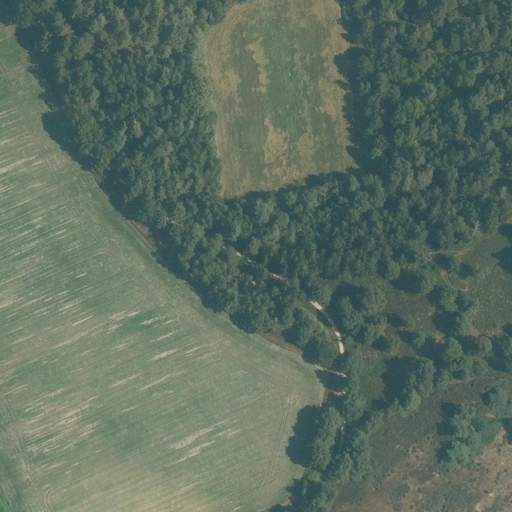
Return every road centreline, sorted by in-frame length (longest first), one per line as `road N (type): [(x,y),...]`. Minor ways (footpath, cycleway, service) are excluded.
road 1 (track): [(38,0),(157,232),(327,332),(336,419),(306,511)]
road 2 (unknown): [(316,511),(341,459),(340,321),(173,191),(75,0)]
road 3 (track): [(497,360),(398,190),(384,0)]
road 4 (track): [(327,462),(438,368),(511,358)]
